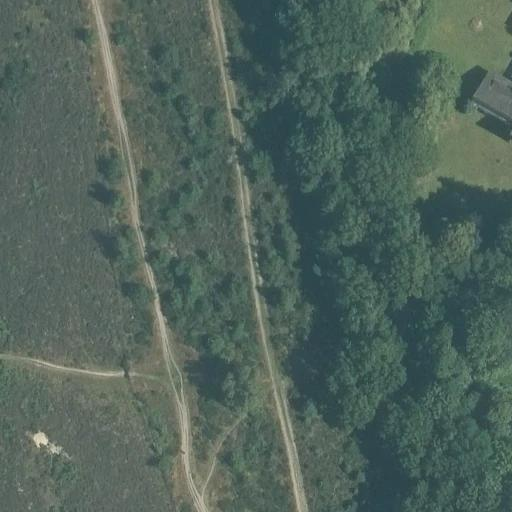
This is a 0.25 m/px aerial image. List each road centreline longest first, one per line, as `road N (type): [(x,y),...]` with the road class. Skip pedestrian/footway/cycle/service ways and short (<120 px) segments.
road 1 (track): [(472,511),(392,323),(334,129),(316,0)]
road 2 (residential): [(392,323),(511,282)]
